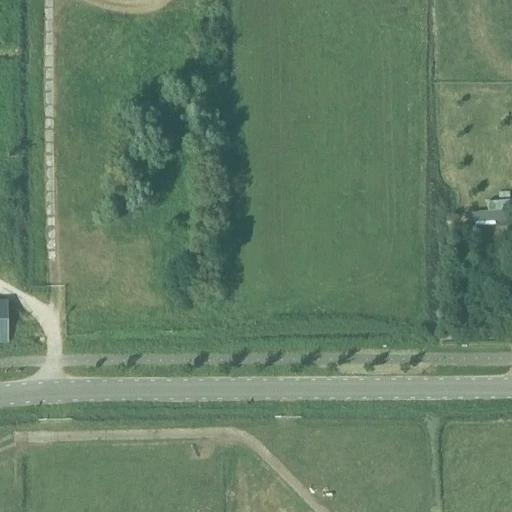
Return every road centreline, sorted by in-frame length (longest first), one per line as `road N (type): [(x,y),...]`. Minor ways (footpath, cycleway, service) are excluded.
road 1 (tertiary): [(0,395),(52,388),(511,389)]
road 2 (track): [(0,293),(51,318),(48,0)]
road 3 (track): [(0,444),(12,437),(245,435),(321,511)]
